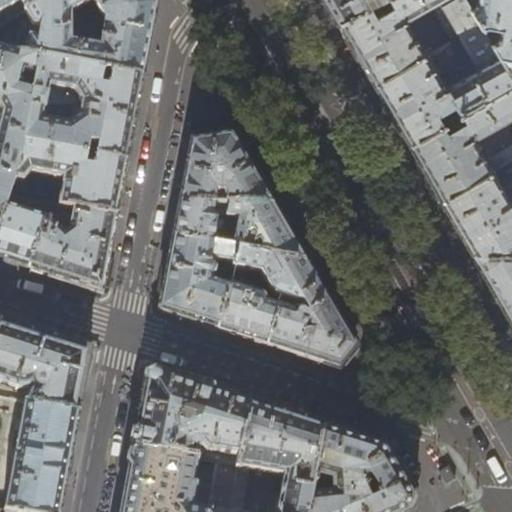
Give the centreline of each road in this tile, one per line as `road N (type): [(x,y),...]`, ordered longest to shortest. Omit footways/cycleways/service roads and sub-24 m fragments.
road 1 (primary): [(496,441),(240,0)]
road 2 (residential): [(124,329),(496,441)]
road 3 (residential): [(204,0),(180,41),(124,329)]
road 4 (residential): [(88,511),(124,329)]
road 5 (residential): [(124,329),(0,290)]
